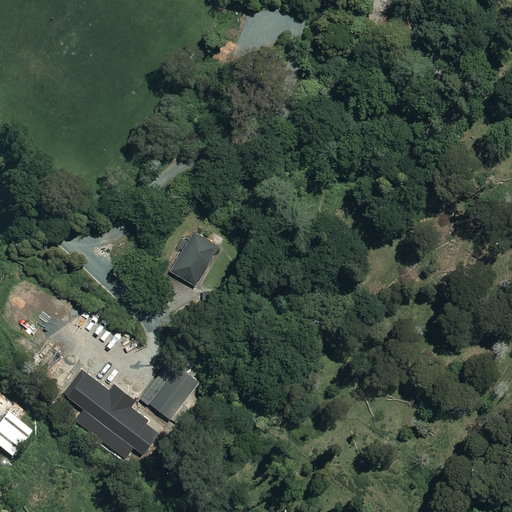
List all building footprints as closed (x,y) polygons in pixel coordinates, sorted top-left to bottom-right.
[(220,246),(194,231),(183,250),(172,268),(170,272),(196,287),(199,282),(199,283),(220,246)] [(219,291),(203,291),(203,304),(220,304),(219,291)] [(101,318),(92,311),(80,326),(88,333),(101,318)] [(27,326),(16,341),(35,356),(46,341),(27,326)] [(118,334),(111,328),(101,340),(108,346),(118,334)] [(134,343),(125,338),(117,353),(126,357),(134,343)] [(198,382),(170,361),(155,381),(147,375),(134,392),(170,419),(177,410),(198,382)] [(112,388),(81,365),(62,391),(68,396),(67,398),(82,409),(81,411),(82,412),(78,416),(80,417),(78,421),(84,426),(136,467),(147,451),(159,435),(146,426),(147,425),(149,426),(153,420),(134,405),(137,401),(126,394),(115,384),(112,388)] [(23,411),(0,393),(0,411),(6,416),(0,423),(0,448),(12,458),(32,432),(17,420),(23,411)]
